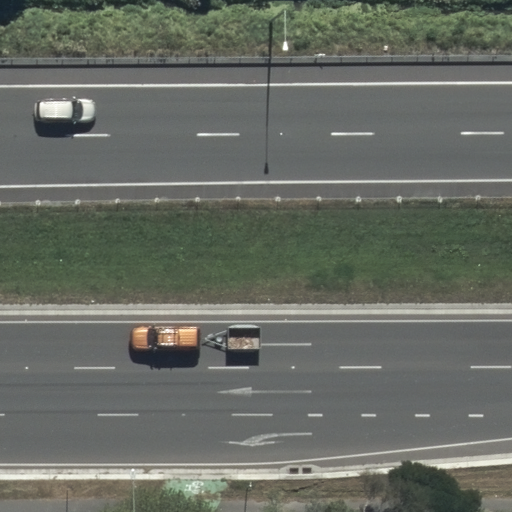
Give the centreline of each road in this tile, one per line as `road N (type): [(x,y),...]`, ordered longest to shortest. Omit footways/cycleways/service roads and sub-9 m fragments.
road 1 (trunk): [(511,398),(377,431),(0,433)]
road 2 (trunk): [(0,139),(511,137)]
road 3 (trunk): [(511,366),(0,367)]
